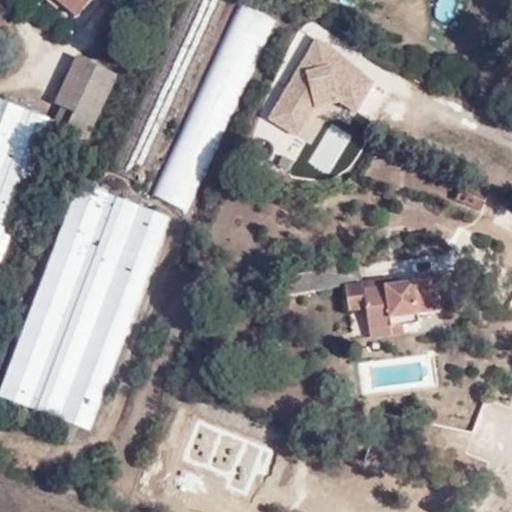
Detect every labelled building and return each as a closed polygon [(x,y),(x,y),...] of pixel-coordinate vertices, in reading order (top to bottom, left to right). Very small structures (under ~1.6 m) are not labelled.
[(58,0),(77,15),(86,4),(81,0),(58,0)] [(440,0),(435,20),(449,25),(456,0),(440,0)] [(238,2),(151,196),(186,211),(273,18),(238,2)] [(317,108),(341,104),(358,115),(376,87),(347,68),(342,68),(340,54),(322,42),(281,103),(308,121),(317,108)] [(65,132),(87,142),(118,73),(81,55),(57,101),(75,111),(65,132)] [(354,67),(347,68),(376,87),(354,67)] [(0,265),(53,118),(0,98),(0,265)] [(298,136),(308,121),(281,103),(271,117),(298,136)] [(457,197),(483,209),(490,192),(465,180),(457,197)] [(82,427),(155,211),(99,191),(17,405),(82,427)] [(361,281),(361,280),(360,266),(284,276),(286,291),(346,283),(361,281)] [(418,313),(439,310),(435,274),(413,276),(413,280),(391,282),(385,283),(363,285),(366,306),(368,327),(402,323),(419,321),(418,313)] [(361,281),(346,283),(348,308),(366,306),(363,285),(385,283),(385,277),(378,278),(363,279),(361,280),(361,281)] [(369,333),(403,330),(402,323),(368,327),(369,333)]
